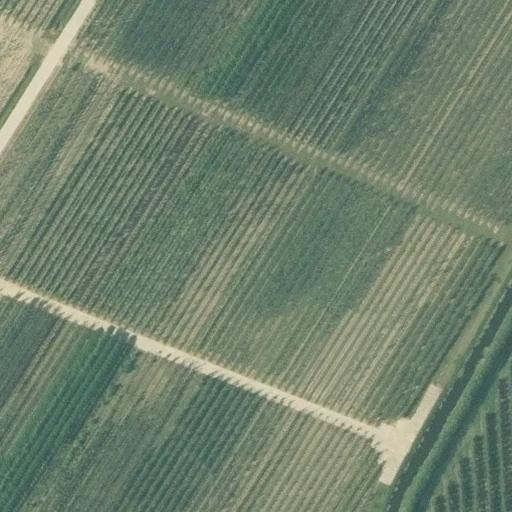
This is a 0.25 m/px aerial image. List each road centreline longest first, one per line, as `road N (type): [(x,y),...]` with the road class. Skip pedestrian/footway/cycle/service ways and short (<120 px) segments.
road 1 (track): [(402,443),(0,285)]
road 2 (track): [(371,511),(511,243)]
road 3 (track): [(0,141),(88,0)]
